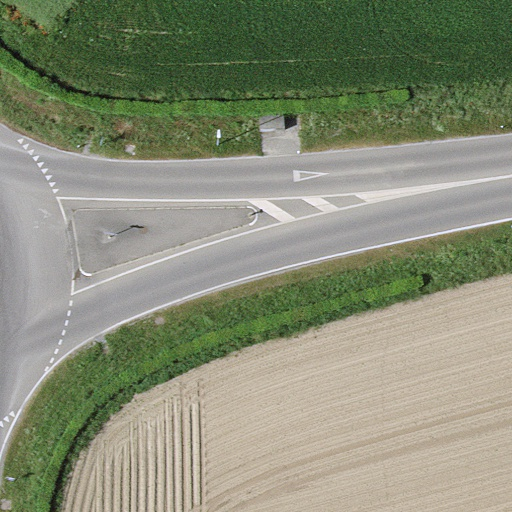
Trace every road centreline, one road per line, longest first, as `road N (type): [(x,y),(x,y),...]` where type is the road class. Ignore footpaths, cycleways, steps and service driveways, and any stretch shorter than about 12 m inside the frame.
road 1 (secondary): [(511,163),(147,178),(18,167)]
road 2 (secondary): [(57,306),(511,187)]
road 3 (secondary): [(57,306),(58,254),(38,190),(18,167)]
